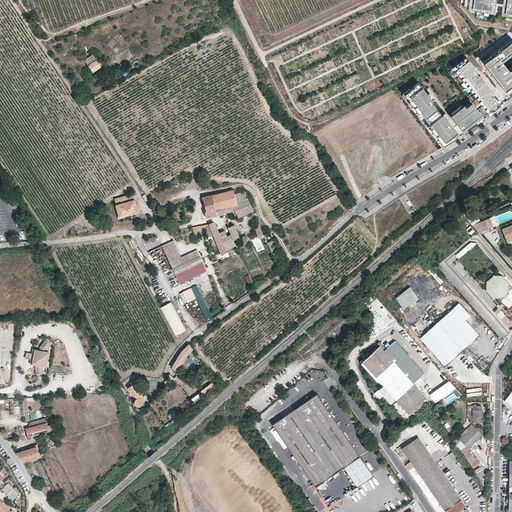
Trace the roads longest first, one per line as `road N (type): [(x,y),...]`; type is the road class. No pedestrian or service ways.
road 1 (residential): [(231,309),(366,205),(511,109)]
road 2 (track): [(158,229),(12,0)]
road 3 (track): [(234,0),(261,54),(378,0)]
road 4 (residential): [(511,343),(498,379),(494,511)]
road 5 (residential): [(337,378),(429,511)]
road 6 (track): [(264,223),(255,196),(241,185),(198,194),(193,221),(158,229)]
road 7 (unknown): [(377,436),(384,422),(353,357),(369,341),(396,334)]
